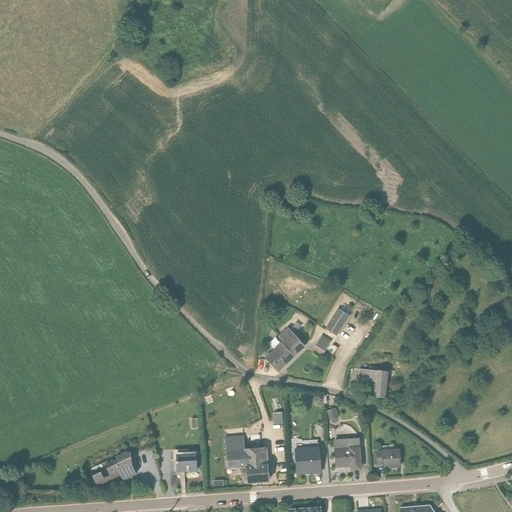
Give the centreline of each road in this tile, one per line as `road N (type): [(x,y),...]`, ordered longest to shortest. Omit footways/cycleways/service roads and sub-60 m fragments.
road 1 (unclassified): [(465,478),(439,449),(378,410),(244,371),(149,279),(70,170),(0,134)]
road 2 (tertiary): [(438,483),(58,511)]
